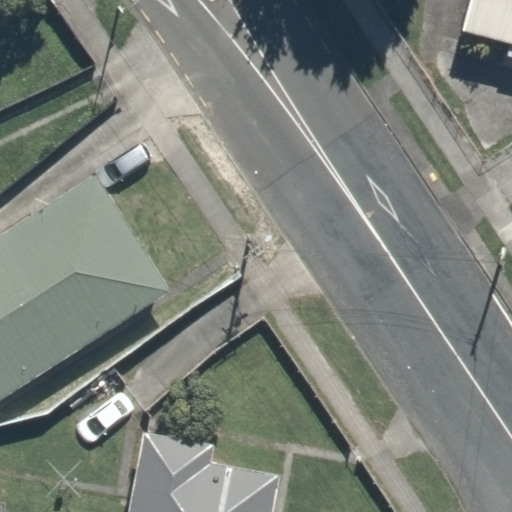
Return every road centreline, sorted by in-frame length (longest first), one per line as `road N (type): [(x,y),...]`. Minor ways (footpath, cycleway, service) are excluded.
road 1 (tertiary): [(318,152),(511,440)]
road 2 (tertiary): [(163,0),(318,152)]
road 3 (tertiary): [(254,0),(318,152)]
